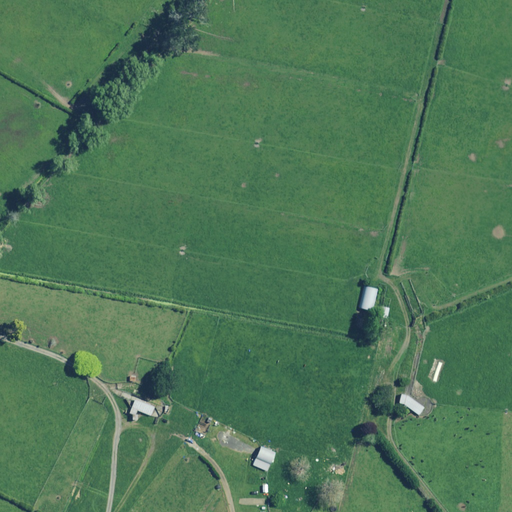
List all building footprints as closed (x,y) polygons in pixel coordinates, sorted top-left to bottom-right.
[(375,289),(365,287),(360,308),(370,311),(375,289)] [(389,308),(383,307),(381,316),(387,318),(389,308)] [(422,407),(409,397),(401,396),(399,403),(403,404),(419,415),(422,407)] [(137,410),(152,416),(155,408),(140,402),(135,400),(130,413),(132,414),(132,420),(137,420),(138,415),(135,415),(137,410)] [(275,453),(261,446),(253,465),(267,471),(275,453)]
